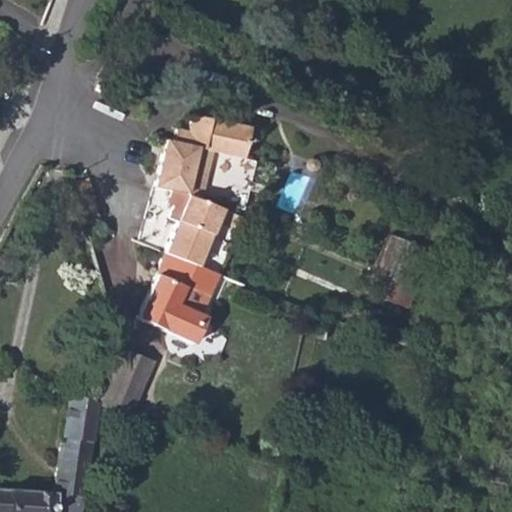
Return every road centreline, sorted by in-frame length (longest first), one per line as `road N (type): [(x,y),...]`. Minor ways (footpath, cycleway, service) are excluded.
road 1 (residential): [(61,124),(137,0)]
road 2 (residential): [(45,118),(83,0)]
